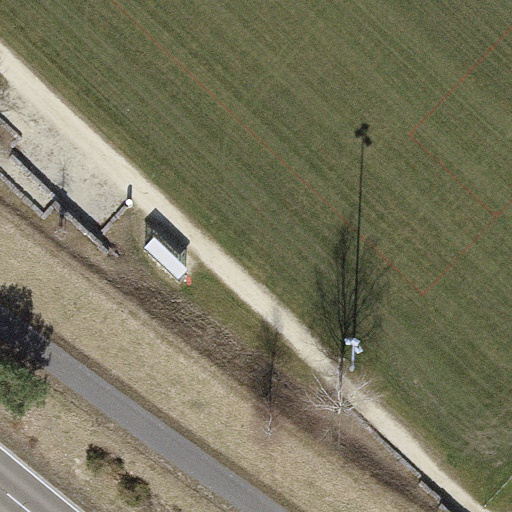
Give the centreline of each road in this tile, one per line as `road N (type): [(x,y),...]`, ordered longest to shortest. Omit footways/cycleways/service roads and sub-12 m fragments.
road 1 (track): [(482,511),(0,59)]
road 2 (track): [(0,318),(269,511)]
